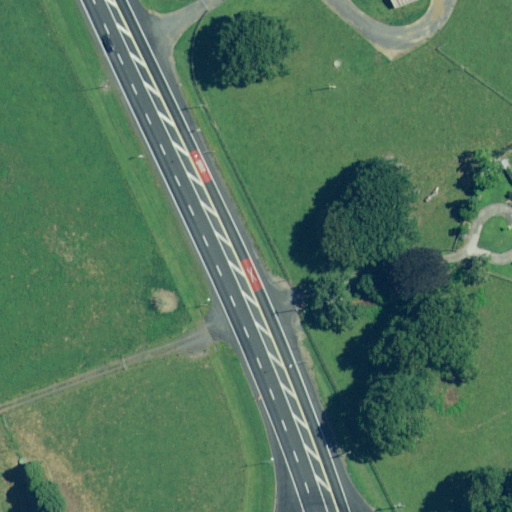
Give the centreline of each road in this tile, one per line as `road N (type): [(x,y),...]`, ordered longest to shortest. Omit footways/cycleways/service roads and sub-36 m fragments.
road 1 (primary): [(327,511),(257,316),(112,0)]
road 2 (track): [(0,411),(257,316)]
